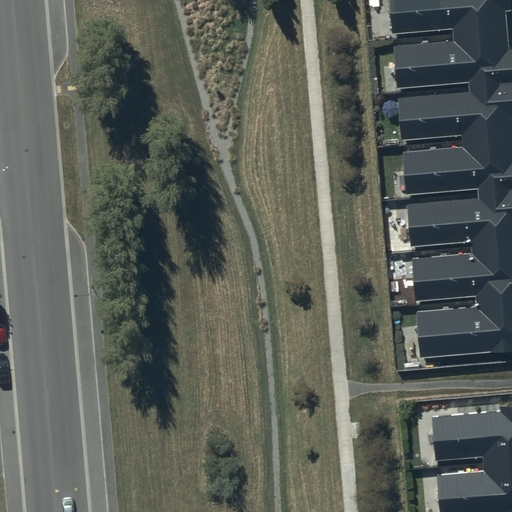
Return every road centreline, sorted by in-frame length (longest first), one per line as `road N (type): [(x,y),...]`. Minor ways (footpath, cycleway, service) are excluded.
road 1 (tertiary): [(27,150),(57,511)]
road 2 (tertiary): [(13,0),(27,150)]
